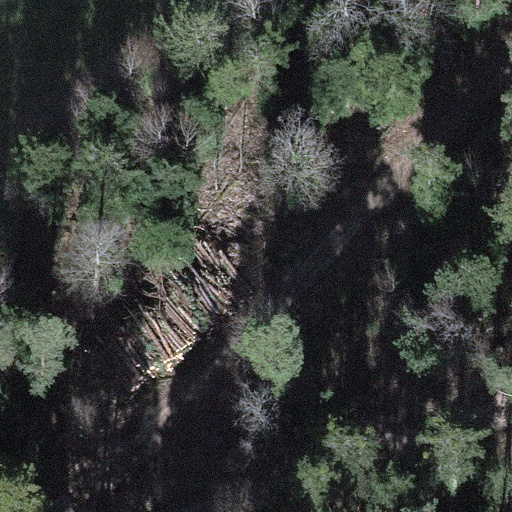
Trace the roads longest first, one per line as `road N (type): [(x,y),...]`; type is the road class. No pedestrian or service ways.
road 1 (track): [(511,49),(51,511)]
road 2 (track): [(192,511),(511,395)]
